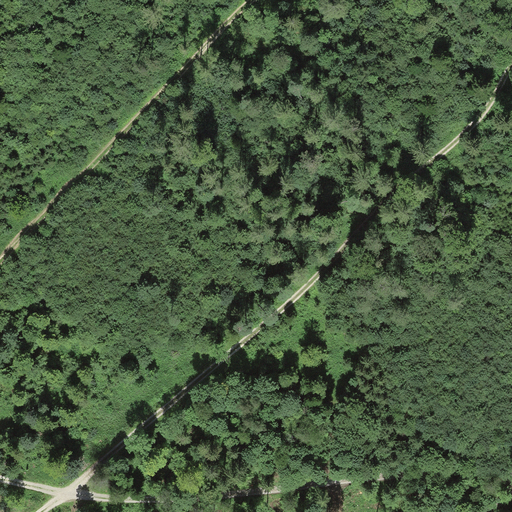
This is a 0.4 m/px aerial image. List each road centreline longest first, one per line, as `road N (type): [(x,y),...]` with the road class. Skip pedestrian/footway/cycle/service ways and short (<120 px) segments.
road 1 (track): [(511,68),(485,115),(199,389),(40,511)]
road 2 (track): [(0,478),(62,495),(145,496),(431,471),(511,475)]
road 3 (track): [(247,0),(0,262)]
